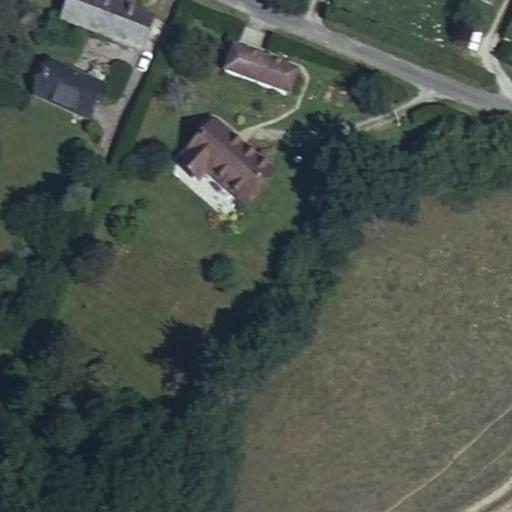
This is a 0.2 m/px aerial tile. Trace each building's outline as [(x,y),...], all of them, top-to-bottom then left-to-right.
[(72,0),(64,23),(76,27),(85,0),(72,0)] [(85,0),(76,27),(91,33),(103,0),(101,0),(85,0)] [(103,0),(91,33),(104,38),(101,46),(135,58),(150,18),(103,0)] [(225,75),(254,86),(264,60),(234,49),(225,75)] [(264,60),(254,86),(287,98),(297,73),(264,60)] [(50,63),(35,97),(87,121),(102,87),(50,63)] [(214,124),(181,161),(201,179),(208,171),(245,203),(271,173),(214,124)] [(45,344),(39,357),(52,363),(59,350),(45,344)]
